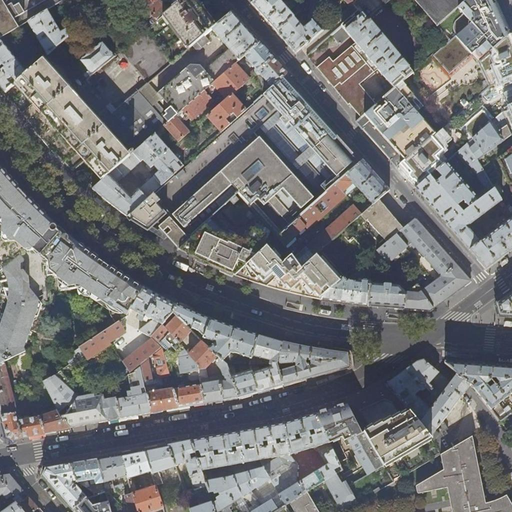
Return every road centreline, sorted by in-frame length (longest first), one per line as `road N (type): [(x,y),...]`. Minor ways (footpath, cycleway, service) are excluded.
road 1 (secondary): [(0,127),(95,223),(179,277),(294,319),(421,336)]
road 2 (tertiary): [(421,336),(366,372),(260,410),(13,455)]
road 3 (residential): [(234,0),(489,289)]
